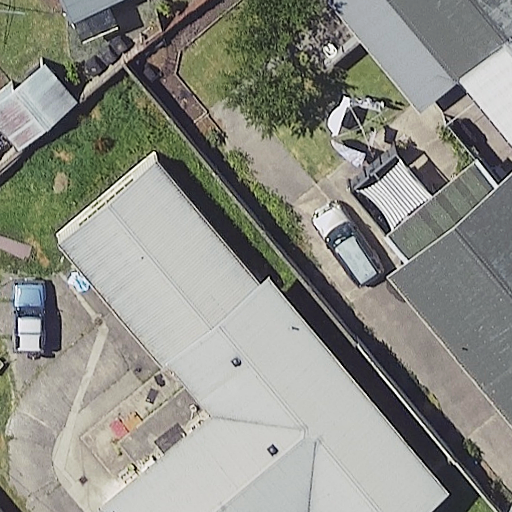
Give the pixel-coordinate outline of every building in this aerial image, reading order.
[(511,0),(335,0),(415,92),(511,10),(511,0)] [(511,146),(511,14),(447,69),(511,146)] [(90,84),(59,41),(0,83),(0,109),(18,135),(90,84)] [(301,511),(393,511),(440,474),(261,254),(251,263),(155,145),(50,230),(152,356),(161,348),(198,394),(74,495),(87,511),(291,511),(298,507),(301,511)] [(511,146),(511,147),(379,258),(511,414),(511,146)]
